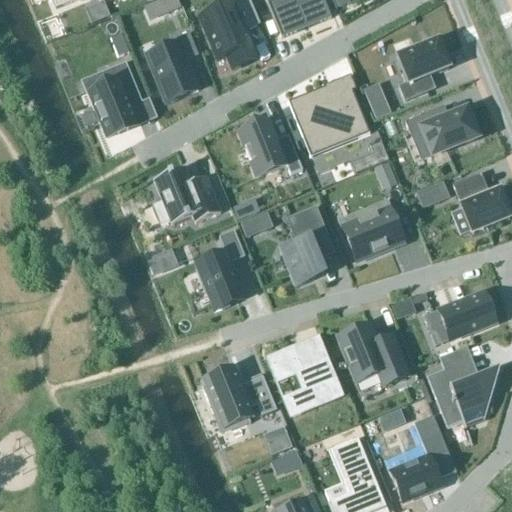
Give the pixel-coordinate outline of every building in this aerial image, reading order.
[(51,0),(56,12),(84,0),(51,0)] [(175,0),(168,0),(160,3),(165,17),(180,11),(175,0)] [(331,21),(322,0),(280,0),(266,6),(281,42),(331,21)] [(235,6),(199,20),(217,64),(229,60),(233,71),(256,62),(249,46),(251,45),(246,34),(260,29),(249,2),(236,8),(235,6)] [(177,46),(145,59),(165,108),(198,94),(186,64),(198,59),(188,36),(175,42),(177,46)] [(120,37),(110,42),(117,60),(128,55),(120,37)] [(425,81),(449,72),(437,44),(397,61),(407,87),(399,91),(405,104),(430,94),(425,81)] [(109,88),(88,97),(106,141),(138,128),(132,113),(143,109),(126,66),(104,75),(109,88)] [(323,156),(369,137),(352,94),(329,103),(324,90),(287,105),(305,150),(318,144),(323,156)] [(385,107),(371,113),(375,123),(390,117),(385,107)] [(426,117),(404,126),(409,138),(421,134),(431,160),(477,142),(466,114),(430,128),(426,117)] [(268,125),(238,137),(256,181),(285,169),(289,179),(302,174),(290,145),(278,150),(268,125)] [(381,146),(370,150),(378,169),(388,164),(381,146)] [(388,168),(374,173),(382,194),(396,188),(388,168)] [(161,227),(171,224),(172,228),(193,220),(196,227),(221,217),(210,189),(199,193),(197,190),(191,187),(185,171),(154,184),(163,205),(154,209),(161,227)] [(499,195),(486,200),(477,178),(452,188),(461,210),(471,237),(509,222),(499,195)] [(443,186),(431,191),(438,207),(449,203),(443,186)] [(242,208),(233,212),(237,224),(247,220),(242,208)] [(296,247),(281,253),(296,290),(313,283),(312,281),(323,277),(318,264),(334,257),(315,211),(286,223),(296,247)] [(401,244),(388,211),(341,230),(356,265),(389,251),(388,249),(401,244)] [(226,256),(196,268),(214,314),(245,302),(230,266),(244,261),(233,235),(220,240),(226,256)] [(429,337),(443,331),(449,344),(495,326),(485,300),(469,306),(468,303),(423,320),(429,337)] [(410,303),(391,310),(396,324),(415,317),(410,303)] [(338,342),(356,386),(378,377),(383,390),(407,380),(394,347),(379,353),(369,329),(338,342)] [(294,352),(268,363),(277,385),(292,379),(299,396),(284,402),(291,418),(317,408),(311,393),(333,383),(325,364),(303,373),(294,352)] [(464,366),(426,381),(446,432),(463,425),(461,419),(486,409),(485,410),(487,410),(495,381),(493,375),(471,384),(464,366)] [(242,392),(233,370),(203,382),(223,433),(254,420),(247,405),(254,402),(261,419),(276,413),(262,380),(247,386),(249,389),(242,392)] [(434,422),(420,428),(427,445),(422,447),(427,461),(446,453),(434,422)] [(283,431),(263,439),(271,459),(292,451),(283,431)] [(348,498),(325,507),(327,511),(385,511),(357,442),(329,454),(348,498)] [(296,454),(286,458),(293,475),(302,471),(296,454)] [(427,461),(390,476),(403,506),(440,491),(427,461)] [(315,511),(312,502),(301,507),(300,506),(285,511),(315,511)]
